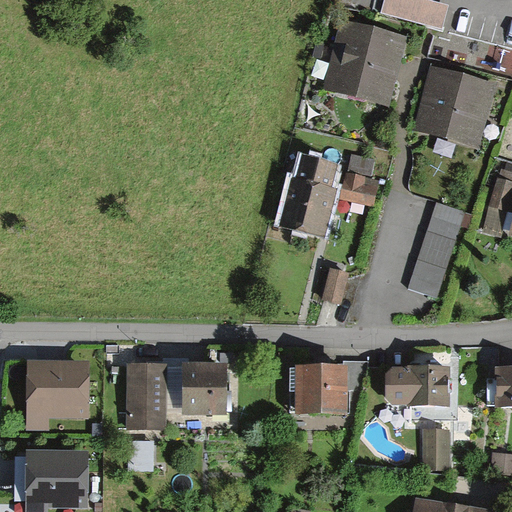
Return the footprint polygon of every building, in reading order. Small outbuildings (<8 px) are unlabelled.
[(446,5),(429,0),(384,0),(381,11),(440,28),(446,5)] [(321,89),(389,107),(400,66),(407,39),(339,20),(321,89)] [(412,131),(480,149),(498,83),(461,73),(430,64),(412,131)] [(278,229),(314,237),(330,166),(293,158),(278,229)] [(337,202),(369,206),(373,178),(341,174),(337,202)] [(482,231),(501,237),(511,200),(511,183),(497,179),(482,231)] [(409,288),(437,297),(464,213),(436,204),(409,288)] [(342,302),(349,271),(330,267),(323,298),(342,302)] [(91,360),(27,360),(27,430),(49,430),(49,418),(91,418),(91,360)] [(228,361),(182,361),(182,416),(227,416),(228,383),(228,361)] [(293,363),(290,411),(340,414),(342,365),(293,363)] [(127,428),(166,429),(166,364),(128,364),(127,428)] [(384,368),(385,409),(442,407),(440,365),(384,368)] [(496,407),(511,406),(511,368),(496,368),(496,379),(488,379),(488,404),(496,404),(496,407)] [(448,467),(447,427),(432,427),(433,468),(448,467)] [(132,471),(156,472),(157,443),(134,442),(132,471)] [(207,503),(248,503),(249,448),(207,448),(207,503)] [(511,454),(493,453),(492,472),(511,473),(511,454)] [(21,488),(40,488),(40,503),(90,503),(90,459),(21,459),(21,488)] [(480,511),(412,502),(410,511),(480,511)]
